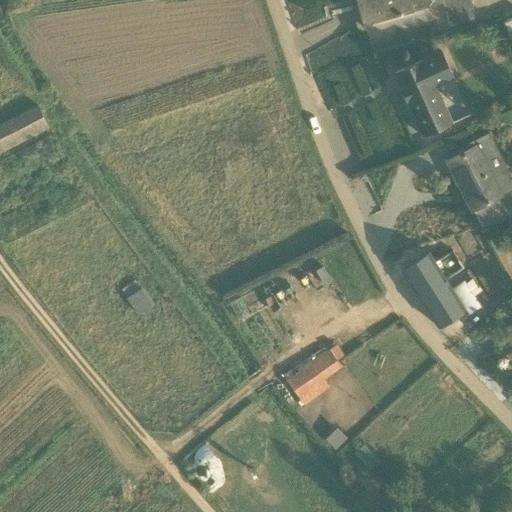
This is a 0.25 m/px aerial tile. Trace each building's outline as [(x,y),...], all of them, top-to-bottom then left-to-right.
[(366,0),(368,4),(359,6),(358,6),(363,25),(413,11),(442,3),(449,26),(476,18),(470,0),(366,0)] [(511,18),(502,23),(511,45),(511,18)] [(452,123),(435,87),(454,78),(442,51),(395,72),(399,82),(401,81),(404,87),(401,88),(416,121),(417,121),(424,136),(452,123)] [(0,151),(48,128),(37,105),(0,124),(0,151)] [(468,150),(447,161),(455,178),(459,184),(460,186),(461,188),(462,190),(462,191),(464,195),(472,210),(473,209),(474,212),(480,223),(482,226),(482,227),(511,217),(511,189),(502,194),(493,177),(508,170),(489,133),(466,145),(468,150)] [(433,259),(429,253),(402,271),(438,326),(465,309),(446,279),(463,268),(451,248),(433,259)] [(143,287),(141,289),(127,298),(138,315),(155,304),(143,287)] [(282,377),(296,396),(340,367),(326,347),(282,377)] [(337,427),(324,439),(335,449),(347,437),(337,427)] [(379,464),(363,447),(355,454),(370,472),(379,464)]
